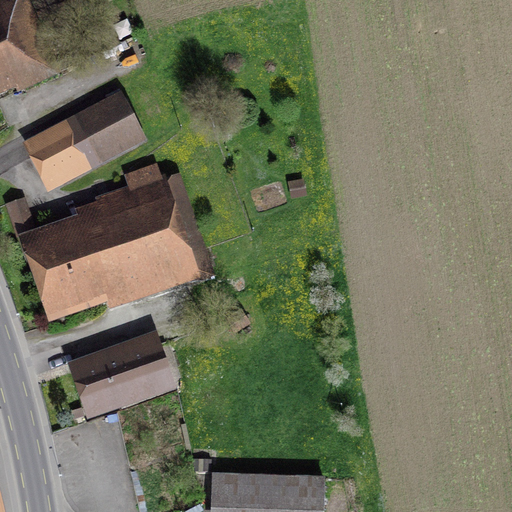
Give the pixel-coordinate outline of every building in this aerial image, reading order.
[(28,0),(8,0),(0,4),(0,103),(51,83),(41,27),(28,0)] [(123,102),(25,151),(49,198),(147,149),(123,102)] [(83,222),(19,242),(49,335),(201,286),(198,276),(215,271),(185,176),(79,210),(83,222)] [(158,339),(71,370),(92,427),(178,397),(158,339)] [(324,511),(325,483),(216,481),(215,511),(324,511)]
